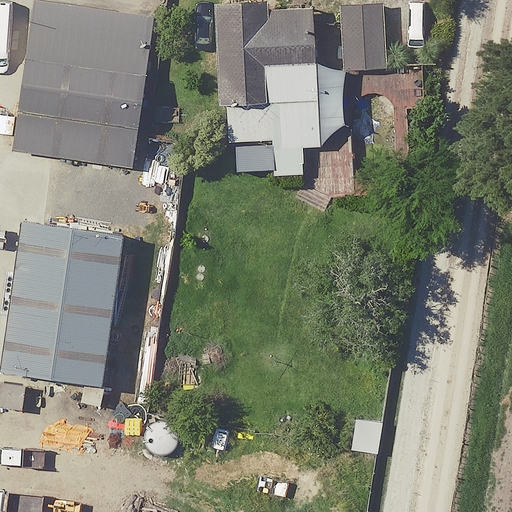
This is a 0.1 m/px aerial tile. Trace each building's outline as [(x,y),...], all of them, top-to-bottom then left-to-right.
[(150,22),(31,6),(11,155),(130,170),(150,22)] [(300,148),(323,147),(342,131),(341,72),(316,72),(316,15),(261,16),(261,8),(216,8),(217,108),(227,108),(228,149),(236,149),(237,173),(268,173),(269,181),(301,180),(301,173),(300,148)] [(380,71),(380,11),(340,11),(340,71),(380,71)] [(97,411),(100,390),(122,241),(23,227),(2,376),(79,387),(76,408),(97,411)] [(387,418),(352,414),(346,452),(381,457),(387,418)] [(386,461),(347,460),(347,493),(385,494),(386,461)]
